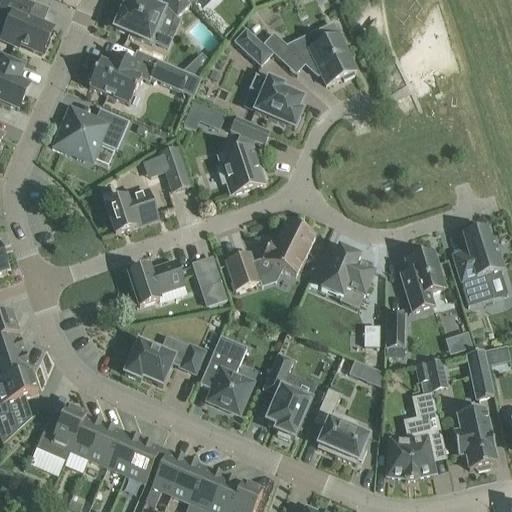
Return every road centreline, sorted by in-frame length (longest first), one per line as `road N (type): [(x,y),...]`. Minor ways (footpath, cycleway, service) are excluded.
road 1 (residential): [(410,511),(362,503),(69,373),(37,284)]
road 2 (residential): [(37,284),(16,206),(18,174),(94,0)]
road 3 (residential): [(311,199),(37,284)]
road 4 (residential): [(311,199),(335,227),(376,236),(403,238),(485,216)]
